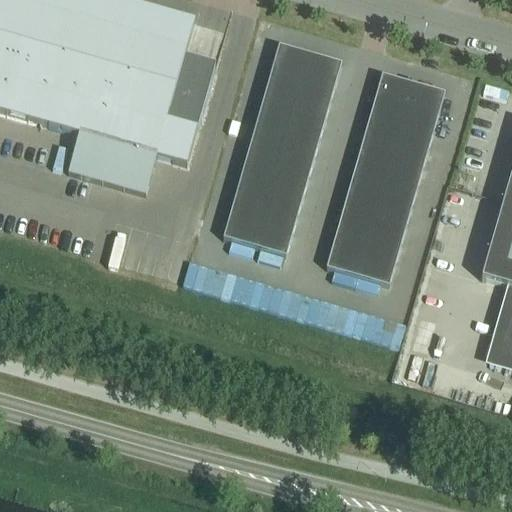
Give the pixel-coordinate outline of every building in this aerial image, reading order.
[(68,179),(145,201),(156,162),(187,171),(214,74),(184,65),(195,27),(131,9),(131,8),(103,0),(0,0),(0,117),(79,140),(68,179)] [(223,245),(286,263),(342,70),(279,51),(223,245)] [(326,274),(389,292),(445,99),(382,81),(326,274)] [(511,177),(481,285),(511,293),(511,322),(501,360),(511,363),(511,177)] [(408,324),(191,268),(185,291),(402,347),(408,324)]
